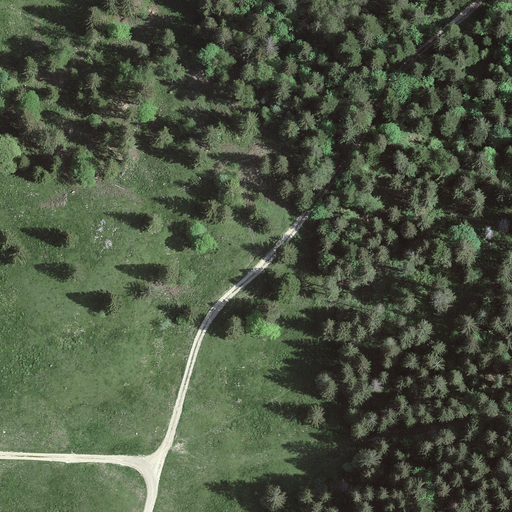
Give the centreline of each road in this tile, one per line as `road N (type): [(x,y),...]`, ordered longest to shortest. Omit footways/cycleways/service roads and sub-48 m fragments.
road 1 (track): [(481,0),(403,77),(337,174),(225,298),(157,464)]
road 2 (track): [(511,414),(465,411),(201,465),(157,464)]
road 3 (track): [(157,464),(0,455)]
